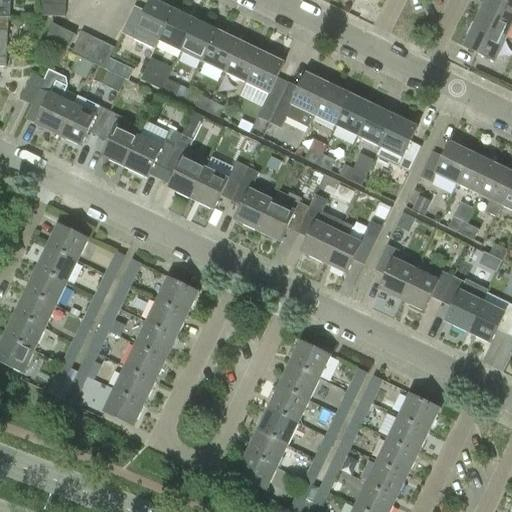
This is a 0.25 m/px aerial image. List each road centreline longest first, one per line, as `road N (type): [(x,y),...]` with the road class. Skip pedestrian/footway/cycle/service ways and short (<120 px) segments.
road 1 (residential): [(242,272),(159,442),(210,466),(293,295)]
road 2 (residential): [(242,272),(49,176)]
road 3 (residential): [(481,386),(293,295)]
road 4 (primary): [(132,511),(0,461)]
road 5 (residential): [(424,511),(481,386)]
